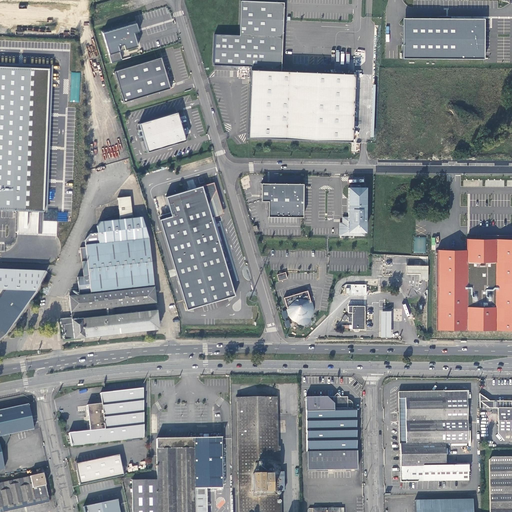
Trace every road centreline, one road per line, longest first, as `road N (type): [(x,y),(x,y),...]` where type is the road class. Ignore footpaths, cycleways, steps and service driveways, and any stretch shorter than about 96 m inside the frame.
road 1 (primary): [(40,379),(186,364),(370,365)]
road 2 (unclassified): [(225,167),(511,169)]
road 3 (primary): [(511,351),(272,348)]
road 4 (primary): [(272,348),(38,364)]
road 5 (unknown): [(421,236),(425,228),(455,230),(434,259),(433,333),(511,338)]
road 6 (unknown): [(471,384),(471,485),(372,487)]
road 7 (unclassified): [(225,167),(272,348)]
road 8 (unclassified): [(174,0),(225,167)]
road 9 (unknown): [(237,511),(235,396),(280,393)]
road 10 (unclassified): [(0,22),(80,21),(147,0)]
road 11 (unclassified): [(370,365),(372,511)]
road 12 (unclassified): [(40,379),(68,511)]
